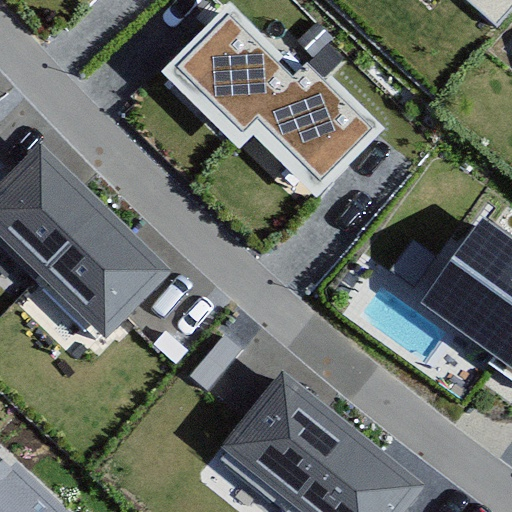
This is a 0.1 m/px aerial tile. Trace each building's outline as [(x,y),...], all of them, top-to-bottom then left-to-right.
[(511,0),(466,0),(496,26),(511,8),(511,0)] [(230,12),(174,68),(243,137),(257,123),(322,187),(381,128),(306,54),(289,71),(230,12)] [(171,271),(40,146),(0,187),(0,237),(105,339),(171,271)] [(511,238),(486,219),(420,306),(511,374),(511,238)] [(403,511),(425,485),(283,375),(223,451),(300,511),(403,511)] [(0,511),(71,511),(0,446),(0,511)]
